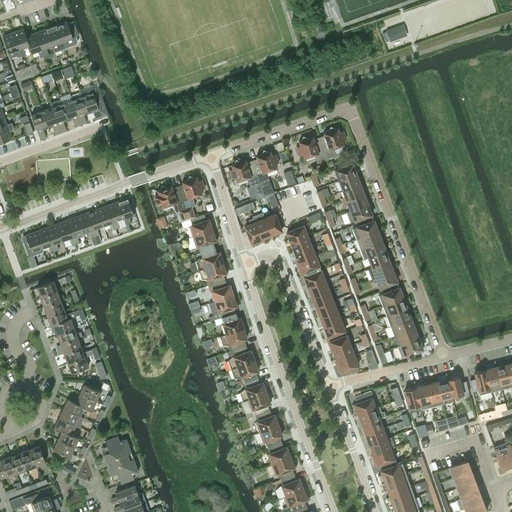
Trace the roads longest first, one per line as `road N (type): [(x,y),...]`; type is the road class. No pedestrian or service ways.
road 1 (residential): [(442,358),(351,114),(339,111),(210,155)]
road 2 (residential): [(241,260),(334,511)]
road 3 (residential): [(210,155),(1,231)]
road 4 (residential): [(329,387),(279,247),(241,260)]
road 5 (residential): [(374,511),(329,387)]
